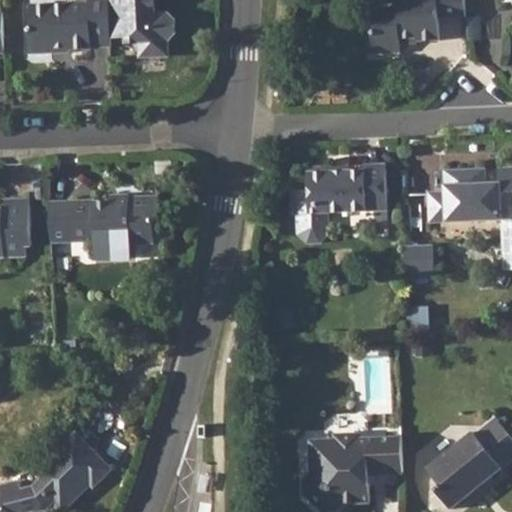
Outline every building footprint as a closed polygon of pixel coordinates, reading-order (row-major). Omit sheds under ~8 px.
[(110,0),(89,0),(90,3),(31,5),(31,25),(28,28),(29,52),(51,51),(55,47),(68,47),(68,49),(91,49),(91,45),(112,44),(112,39),(110,0)] [(110,0),(112,39),(127,38),(126,43),(141,43),(141,50),(149,58),(162,57),(168,50),(168,41),(176,34),(176,20),(167,13),(156,13),(148,6),(148,0),(110,0)] [(462,17),(461,0),(392,0),(391,1),(392,8),(369,9),(370,30),(366,34),(367,55),(397,54),(396,37),(412,37),(412,41),(434,40),(433,18),(462,17)] [(334,171),(329,166),(305,167),(307,197),(300,204),(301,217),(308,224),(320,224),(328,216),(328,212),(386,209),(385,170),(363,170),(363,189),(347,190),(346,172),(334,171)] [(476,186),(476,172),(446,173),(447,195),(429,196),(431,223),(502,219),(502,193),(511,192),(511,169),(498,171),(499,185),(485,185),(476,186)] [(94,202),(94,199),(50,201),(51,242),(93,240),(94,258),(131,257),(130,242),(154,242),(153,221),(161,221),(160,196),(130,197),(130,194),(120,195),(121,202),(112,203),(112,200),(94,202)] [(0,258),(27,257),(27,246),(32,245),(31,198),(0,199),(0,258)] [(409,273),(437,273),(437,244),(409,244),(409,273)] [(474,431),(428,467),(440,483),(435,486),(450,507),(474,489),(472,485),(479,479),(482,483),(511,459),(511,435),(501,421),(479,438),(474,431)] [(0,484),(0,511),(31,511),(32,511),(49,507),(55,501),(61,507),(68,507),(95,482),(98,482),(111,470),(111,464),(77,431),(40,470),(40,472),(46,478),(39,485),(25,489),(22,479),(0,484)] [(401,472),(400,435),(357,437),(351,431),(335,432),(329,439),(305,439),(306,472),(299,479),(298,491),(320,511),(332,510),(341,501),(366,500),(366,473),(401,472)]
